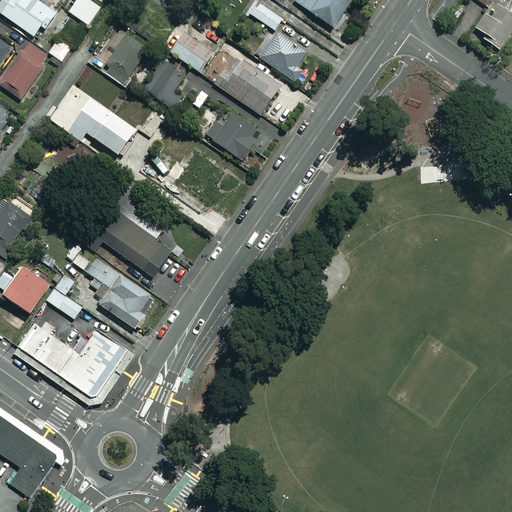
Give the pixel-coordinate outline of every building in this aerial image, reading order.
[(1,0),(0,2),(0,13),(33,36),(40,26),(45,29),(56,13),(39,1),(40,0),(1,0)] [(100,8),(88,0),(74,0),(67,11),(88,26),(100,8)] [(350,0),(295,0),(294,1),(333,27),(350,0)] [(474,0),(488,9),(475,28),(484,35),(481,39),(498,50),(511,30),(511,3),(507,0),(474,0)] [(282,19),(255,1),(248,13),(274,31),(282,19)] [(213,52),(183,32),(170,51),(199,72),(213,52)] [(305,53),(276,33),(259,59),(295,82),(302,71),(296,67),(305,53)] [(147,49),(125,35),(102,72),(124,86),(147,49)] [(0,61),(11,46),(0,38),(0,61)] [(71,48),(57,39),(48,53),(62,62),(71,48)] [(48,57),(27,42),(0,79),(0,85),(21,100),(42,70),(40,68),(48,57)] [(279,85),(240,59),(232,72),(224,67),(213,83),(260,114),(279,85)] [(184,76),(163,61),(143,89),(172,109),(180,97),(173,92),(184,76)] [(135,130),(89,98),(66,131),(81,141),(86,133),(117,155),(135,130)] [(69,120),(76,110),(63,101),(56,111),(69,120)] [(0,130),(9,117),(0,110),(0,130)] [(255,127),(232,112),(223,126),(216,121),(205,136),(241,160),(255,139),(250,135),(255,127)] [(224,170),(194,148),(172,178),(208,205),(218,191),(212,186),(224,170)] [(32,217),(9,200),(0,211),(0,254),(5,258),(12,248),(10,247),(32,217)] [(115,210),(88,246),(96,252),(103,242),(148,276),(168,250),(115,210)] [(155,298),(82,248),(72,263),(94,278),(90,285),(99,291),(93,300),(134,328),(155,298)] [(48,284),(23,267),(14,280),(4,273),(0,277),(0,287),(6,292),(3,296),(29,313),(48,284)] [(74,282),(64,275),(46,301),(74,320),(82,308),(64,296),(74,282)] [(34,321),(17,345),(95,400),(129,352),(94,327),(77,351),(34,321)] [(59,455),(0,414),(0,453),(17,466),(6,481),(30,497),(57,456),(59,455)]
